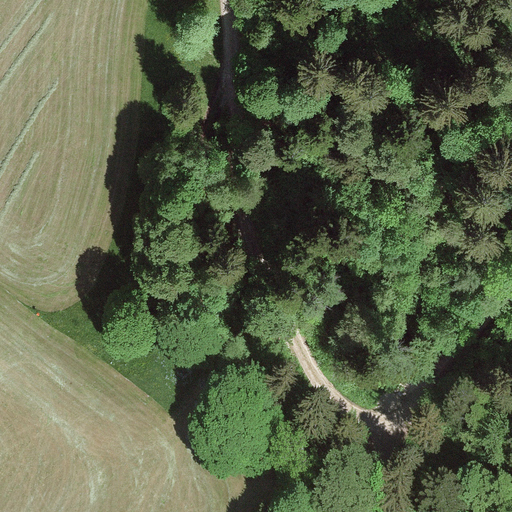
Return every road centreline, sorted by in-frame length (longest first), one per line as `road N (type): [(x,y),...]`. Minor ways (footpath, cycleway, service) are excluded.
road 1 (track): [(236,0),(314,394),(383,437)]
road 2 (track): [(383,437),(511,287)]
